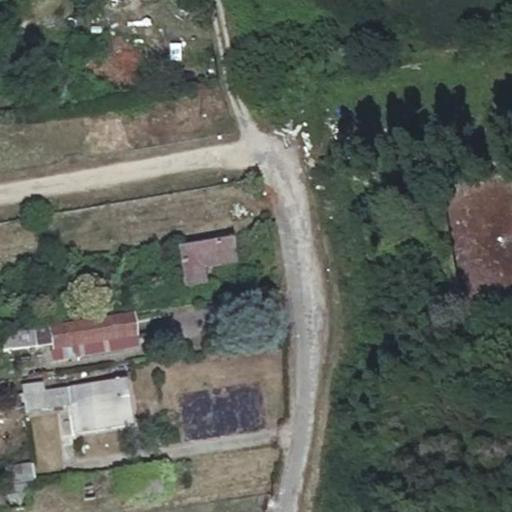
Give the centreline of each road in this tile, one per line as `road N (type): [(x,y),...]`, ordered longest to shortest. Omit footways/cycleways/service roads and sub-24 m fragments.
road 1 (unclassified): [(263,150),(302,286),(309,383),(281,511)]
road 2 (track): [(0,207),(263,150)]
road 3 (unknown): [(263,150),(226,47),(219,0)]
